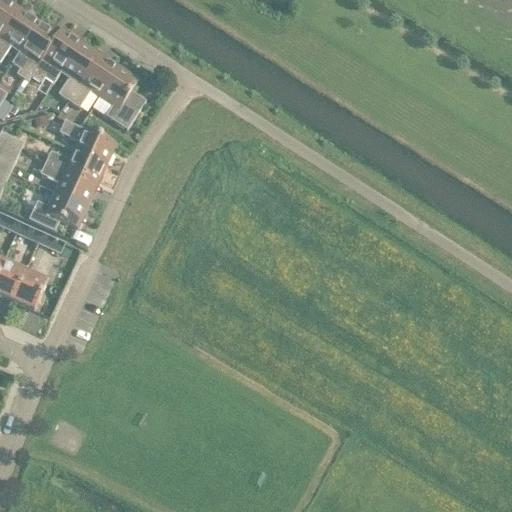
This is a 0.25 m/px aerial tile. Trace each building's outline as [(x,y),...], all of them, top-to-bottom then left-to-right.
[(0,0),(0,38),(19,10),(3,0),(0,0)] [(0,61),(10,47),(18,53),(38,23),(19,10),(0,38),(0,61)] [(38,23),(18,53),(10,65),(19,70),(15,76),(27,83),(30,78),(29,78),(57,36),(57,35),(38,23)] [(29,78),(30,78),(40,85),(44,80),(52,85),(60,74),(80,43),(60,30),(57,35),(57,36),(29,78)] [(80,43),(60,74),(68,79),(57,96),(67,103),(99,56),(80,43)] [(99,56),(67,103),(78,110),(89,93),(100,100),(120,70),(99,56)] [(138,81),(120,70),(100,100),(111,108),(104,118),(126,132),(145,103),(130,93),(138,81)] [(2,101),(0,104),(0,121),(1,122),(7,112),(11,107),(2,101)] [(11,107),(7,112),(12,116),(17,109),(12,106),(11,107)] [(45,116),(33,120),(36,128),(48,124),(45,116)] [(72,152),(105,168),(115,147),(64,122),(58,135),(76,143),(72,152)] [(23,144),(0,134),(0,147),(17,156),(23,144)] [(0,147),(0,160),(12,167),(17,156),(0,147)] [(44,165),(96,188),(105,168),(72,152),(68,162),(49,153),(44,165)] [(0,174),(7,178),(12,167),(0,160),(0,174)] [(96,188),(44,165),(39,176),(57,184),(52,196),(85,212),(96,188)] [(76,230),(85,212),(52,196),(47,208),(36,203),(27,222),(53,233),(58,222),(76,230)] [(0,228),(15,235),(20,224),(0,215),(0,228)] [(36,245),(41,234),(20,224),(15,235),(36,245)] [(58,255),(63,244),(41,234),(36,245),(58,255)] [(32,312),(46,283),(51,272),(29,262),(23,273),(10,302),(32,312)] [(0,297),(10,302),(23,273),(2,263),(0,267),(0,297)]
